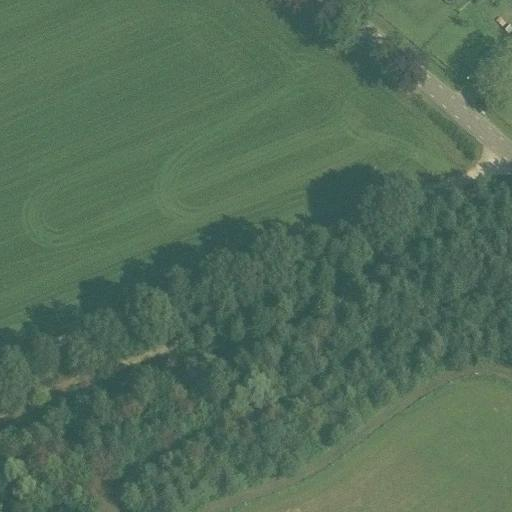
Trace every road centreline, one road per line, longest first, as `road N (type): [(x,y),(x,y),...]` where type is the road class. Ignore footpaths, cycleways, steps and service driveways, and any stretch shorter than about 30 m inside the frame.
road 1 (track): [(511,176),(496,174),(404,207),(0,378)]
road 2 (unclassified): [(511,166),(319,0)]
